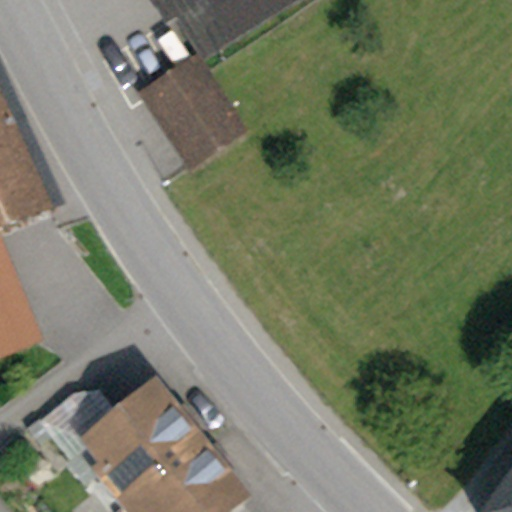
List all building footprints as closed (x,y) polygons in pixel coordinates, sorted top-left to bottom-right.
[(158,0),(197,65),(306,0),(158,0)] [(207,68),(147,105),(189,171),(248,134),(207,68)] [(0,108),(0,235),(45,216),(0,108)] [(245,511),(152,394),(76,454),(121,511),(245,511)] [(511,511),(511,467),(478,511),(511,511)]
